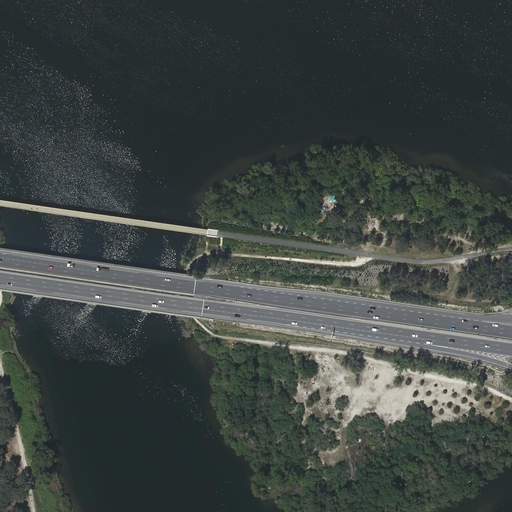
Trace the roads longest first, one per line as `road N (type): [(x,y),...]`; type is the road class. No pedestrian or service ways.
road 1 (motorway): [(339,307),(0,258)]
road 2 (motorway): [(0,278),(334,324)]
road 3 (motorway): [(334,324),(511,365)]
road 4 (motorway): [(334,324),(511,349)]
road 5 (motorway): [(511,332),(339,307)]
road 6 (motorway): [(511,319),(339,307)]
